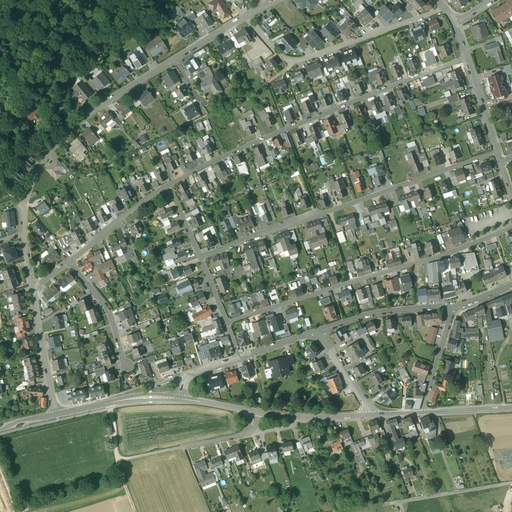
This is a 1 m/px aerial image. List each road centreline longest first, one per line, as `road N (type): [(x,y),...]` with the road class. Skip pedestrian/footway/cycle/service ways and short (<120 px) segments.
road 1 (residential): [(466,59),(167,187)]
road 2 (residential): [(200,257),(496,153)]
road 3 (residential): [(511,227),(227,323)]
road 4 (residential): [(444,9),(294,62),(273,52),(243,17)]
road 5 (residential): [(43,155),(86,114),(174,59)]
road 6 (residential): [(453,306),(319,331)]
road 7 (residential): [(57,414),(30,287)]
road 8 (residential): [(167,187),(69,262)]
road 9 (tertiary): [(57,414),(179,398)]
road 10 (residential): [(69,262),(108,309),(124,366)]
